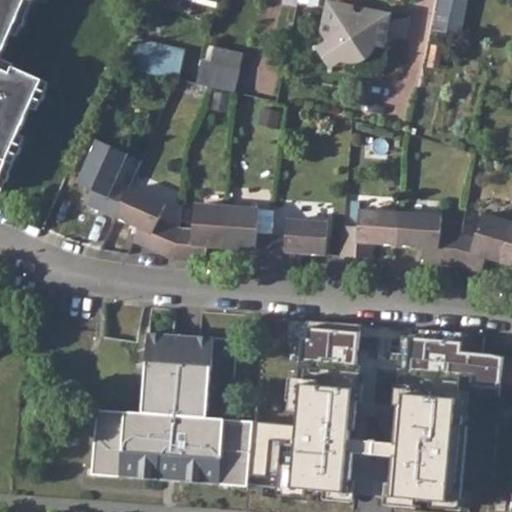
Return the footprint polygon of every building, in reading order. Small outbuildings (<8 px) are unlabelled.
[(0,0),(0,189),(2,191),(26,138),(19,134),(31,108),(38,112),(51,82),(0,60),(0,58),(11,33),(19,36),(35,0),(0,0)] [(439,0),(433,34),(458,39),(465,0),(439,0)] [(316,49),(329,67),(333,64),(338,60),(351,61),(362,59),(366,56),(372,44),(380,46),(385,15),(362,10),(355,13),(351,8),(326,3),(320,32),(326,41),(316,49)] [(129,71),(175,82),(183,53),(136,43),(129,71)] [(211,64),(240,71),(243,55),(214,49),(211,64)] [(196,86),(234,95),(240,71),(211,64),(201,62),(196,86)] [(88,204),(116,217),(128,190),(114,183),(128,153),(99,140),(78,183),(94,190),(88,204)] [(132,240),(173,259),(181,228),(160,219),(166,204),(130,186),(128,190),(116,217),(139,228),(132,240)] [(207,246),(224,248),(227,207),(197,205),(195,230),(181,228),(173,259),(207,261),(207,246)] [(240,265),(269,267),(271,236),(258,235),(258,210),(227,207),(224,248),(241,249),(240,265)] [(374,245),(398,246),(401,214),(360,211),(360,228),(342,227),(341,256),(373,258),(374,245)] [(423,262),(454,264),(461,235),(441,233),(442,217),(401,214),(398,246),(424,248),(423,262)] [(485,258),(501,263),(511,223),(483,215),(476,239),(461,235),(454,264),(481,274),(485,258)] [(286,237),(271,236),(269,267),(272,267),(299,269),(300,253),(327,254),(329,224),(288,221),(286,237)] [(511,223),(501,263),(511,267),(511,223)] [(94,474),(248,487),(253,422),(207,419),(213,337),(150,333),(144,413),(99,410),(94,468),(94,474)] [(500,396),(511,399),(511,359),(504,357),(500,396)] [(384,499),(469,506),(479,377),(285,360),(273,488),(358,496),(359,493),(384,495),(384,499)] [(497,509),(506,510),(507,496),(498,495),(497,509)]
